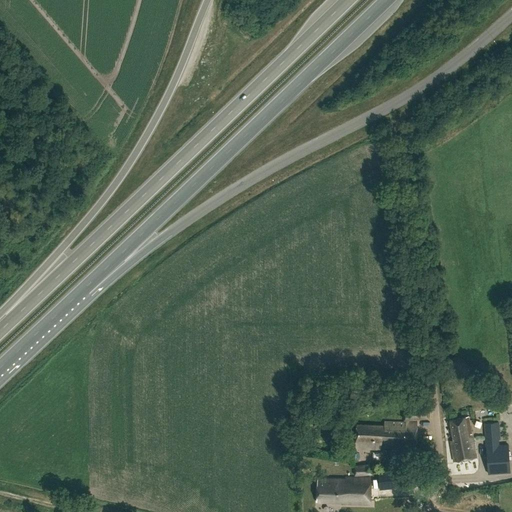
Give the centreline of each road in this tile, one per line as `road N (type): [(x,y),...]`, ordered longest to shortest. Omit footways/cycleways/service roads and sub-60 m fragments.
road 1 (trunk): [(84,288),(250,179),(418,90),(511,13)]
road 2 (trunk): [(348,0),(0,330)]
road 3 (trunk): [(84,288),(385,0)]
road 4 (unclassified): [(424,511),(439,445),(388,135)]
road 5 (trunk): [(206,0),(155,119),(101,202),(0,316)]
